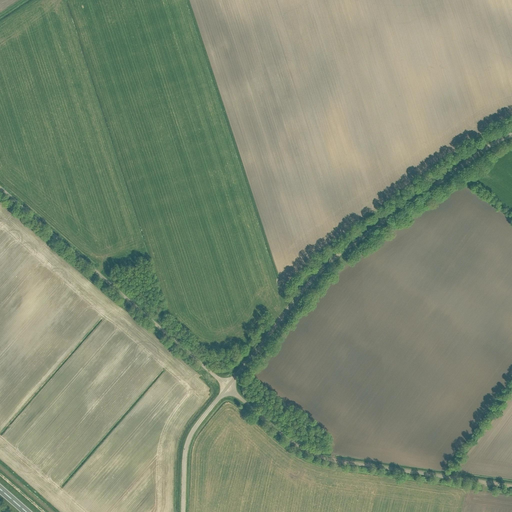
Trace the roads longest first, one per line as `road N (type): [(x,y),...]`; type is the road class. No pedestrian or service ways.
road 1 (unclassified): [(227,386),(330,259),(511,134)]
road 2 (unclassified): [(511,486),(322,457),(289,440),(227,386)]
road 3 (unclassified): [(227,386),(0,187)]
road 4 (unclassified): [(183,511),(184,450),(227,386)]
